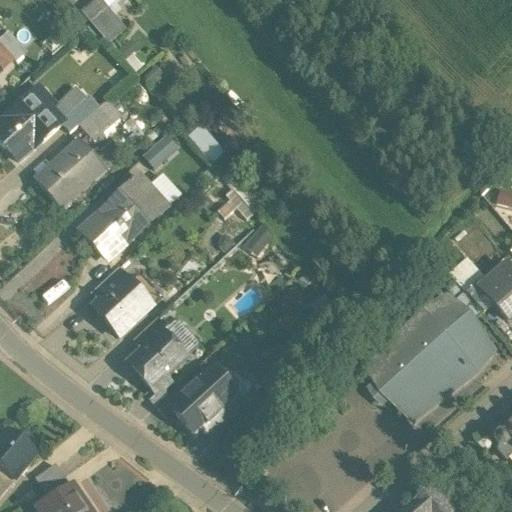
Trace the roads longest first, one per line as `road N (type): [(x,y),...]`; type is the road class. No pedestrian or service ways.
road 1 (residential): [(230,511),(45,376)]
road 2 (residential): [(369,511),(511,386)]
